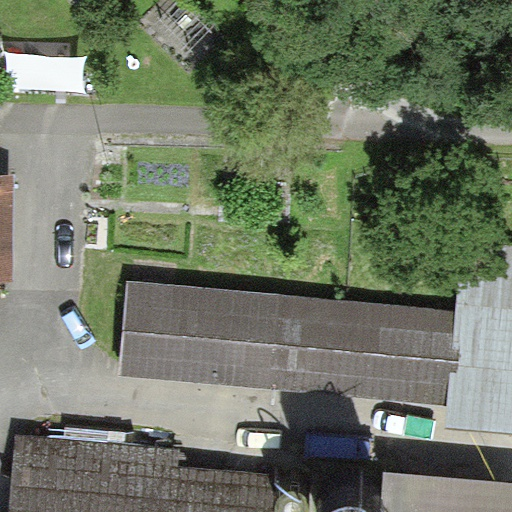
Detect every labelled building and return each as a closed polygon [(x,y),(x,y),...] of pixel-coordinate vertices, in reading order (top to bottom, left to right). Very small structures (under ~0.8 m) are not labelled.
[(91,97),(92,44),(17,43),(16,96),(91,97)] [(0,266),(20,266),(19,172),(0,172),(0,266)] [(511,248),(466,244),(460,310),(453,391),(449,431),(511,436),(511,248)] [(460,310),(131,279),(123,360),(453,391),(460,310)] [(181,455),(24,444),(19,511),(511,511),(511,491),(386,482),(383,511),(275,511),(278,474),(180,467),(181,455)]
